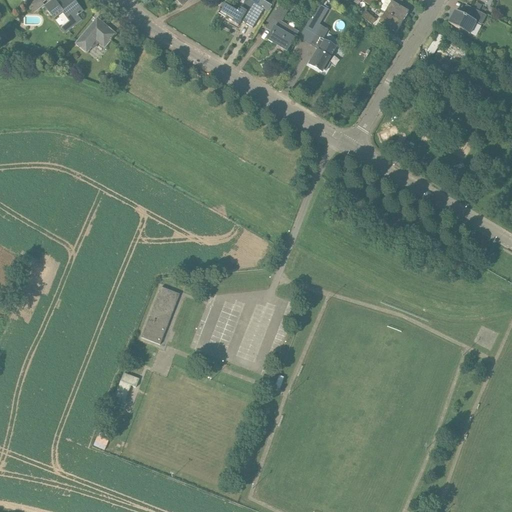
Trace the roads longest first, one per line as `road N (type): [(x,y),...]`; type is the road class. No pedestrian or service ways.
road 1 (tertiary): [(350,145),(121,0)]
road 2 (tertiary): [(350,145),(511,237)]
road 3 (residential): [(350,145),(437,0)]
